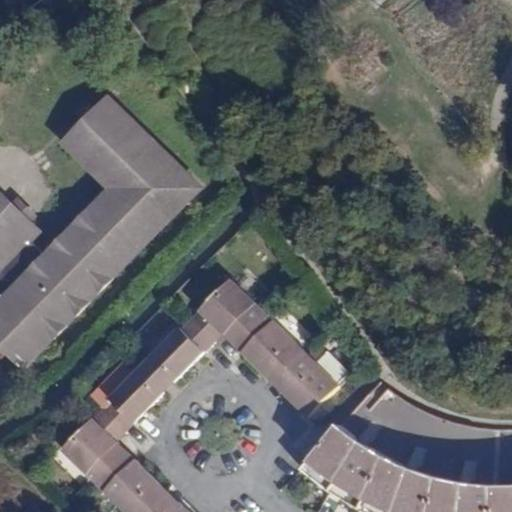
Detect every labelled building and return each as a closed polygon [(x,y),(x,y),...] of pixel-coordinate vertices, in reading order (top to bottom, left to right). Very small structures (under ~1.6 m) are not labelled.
[(34,222),(18,206),(0,188),(0,302),(1,304),(0,305),(0,337),(3,340),(11,347),(31,365),(203,184),(111,97),(68,142),(114,186),(51,253),(35,239),(42,231),(34,222)] [(23,200),(18,206),(34,222),(39,215),(23,200)] [(231,279),(192,320),(215,343),(220,338),(224,333),(226,335),(228,333),(232,329),(241,337),(265,312),(231,279)] [(307,354),(265,312),(241,337),(249,345),(245,351),(242,353),(257,367),(268,377),(274,370),(283,379),(307,354)] [(192,320),(153,360),(176,383),(206,352),(215,343),(192,320)] [(232,329),(228,333),(236,342),(241,337),(232,329)] [(249,345),(241,337),(236,342),(245,351),(249,345)] [(0,348),(4,353),(11,347),(3,340),(0,344),(0,348)] [(206,352),(176,383),(183,390),(206,366),(213,359),(206,352)] [(341,387),(307,354),(283,379),(292,389),(286,395),(292,400),(310,418),(341,387)] [(148,365),(143,370),(167,393),(171,388),(176,383),(153,360),(148,365)] [(143,370),(105,410),(128,432),(137,423),(167,393),(143,370)] [(277,386),(283,379),(274,370),(268,377),(277,386)] [(292,389),(283,379),(277,386),(286,395),(292,389)] [(167,393),(137,423),(144,430),(158,415),(174,400),(167,393)] [(128,432),(105,410),(95,420),(119,442),(128,432)] [(119,442),(95,420),(65,451),(98,484),(119,462),(110,454),(119,445),(120,443),(119,442)] [(511,511),(511,487),(504,487),(480,486),(468,485),(446,480),(421,472),(407,465),(388,456),(372,446),(358,437),(342,425),(303,470),(311,477),(331,492),(336,496),(362,510),(364,511),(511,511)] [(110,454),(119,462),(127,453),(122,448),(119,445),(110,454)] [(127,471),(136,462),(127,453),(119,462),(127,471)] [(119,462),(98,484),(126,511),(153,511),(161,505),(151,494),(160,484),(136,462),(127,471),(119,462)] [(151,494),(161,505),(170,494),(160,484),(151,494)] [(168,511),(178,502),(171,495),(161,505),(168,511)] [(153,511),(189,511),(178,502),(168,511),(161,505),(153,511)]
